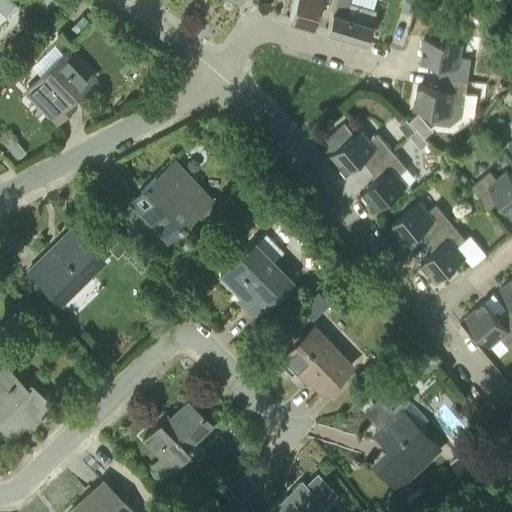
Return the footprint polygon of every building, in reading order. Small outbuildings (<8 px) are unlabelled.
[(0,0),(0,16),(14,3),(11,0),(0,0)] [(293,0),(288,18),(313,26),(320,0),(293,0)] [(334,0),(333,6),(326,30),(366,42),(376,10),(350,3),(350,0),(334,0)] [(440,75),(469,80),(472,57),(461,55),(463,42),(425,37),(422,60),(442,63),(440,75)] [(64,55),(54,45),(33,65),(42,75),(26,90),(55,122),(74,105),(69,100),(92,78),(67,52),(64,55)] [(465,103),(469,80),(440,75),(438,87),(418,85),(415,108),(428,110),(428,117),(433,122),(451,125),(463,115),(465,103)] [(416,129),(406,118),(399,125),(408,136),(416,129)] [(422,118),(416,123),(423,133),(430,128),(422,118)] [(325,139),(335,150),(332,153),(348,171),(363,159),(371,168),(393,150),(379,132),(370,139),(362,128),(355,134),(345,123),(325,139)] [(426,139),(418,130),(411,136),(419,145),(426,139)] [(17,143),(9,151),(18,160),(26,152),(17,143)] [(393,150),(371,168),(379,177),(363,190),(379,209),(408,185),(400,174),(408,167),(393,150)] [(166,241),(211,200),(173,159),(129,200),(166,241)] [(511,174),(508,169),(498,177),(491,169),(473,184),(491,207),(501,199),(511,212),(511,174)] [(256,187),(247,177),(232,191),(241,201),(256,187)] [(429,239),(452,221),(437,203),(429,210),(420,200),(391,224),(406,242),(422,230),(429,239)] [(452,221),(429,239),(437,249),(422,261),(437,280),(467,256),(458,245),(467,238),(452,221)] [(62,305),(105,263),(71,229),(28,271),(62,305)] [(253,316),(292,277),(275,259),(283,251),(264,232),(220,276),(240,296),(237,300),(253,316)] [(126,248),(119,240),(110,248),(117,256),(126,248)] [(187,241),(181,247),(187,253),(193,247),(187,241)] [(305,257),(305,273),(318,273),(318,257),(305,257)] [(511,277),(501,287),(511,299),(511,277)] [(322,292),(308,307),(319,318),(334,302),(322,292)] [(498,315),(485,300),(467,315),(491,345),(501,336),(508,345),(511,341),(511,312),(508,307),(498,315)] [(323,392),(352,365),(314,325),(282,355),(298,371),(301,368),(323,392)] [(26,384),(5,365),(0,370),(0,425),(10,436),(24,423),(28,427),(51,404),(29,382),(26,384)] [(211,424),(187,400),(169,418),(166,415),(143,438),(160,455),(151,465),(164,478),(190,453),(186,449),(211,424)] [(400,489),(441,449),(401,407),(375,432),(393,451),(377,465),(400,489)] [(476,443),(451,460),(464,479),(489,462),(476,443)] [(133,511),(101,478),(68,511),(133,511)] [(331,511),(302,481),(269,511),(331,511)]
